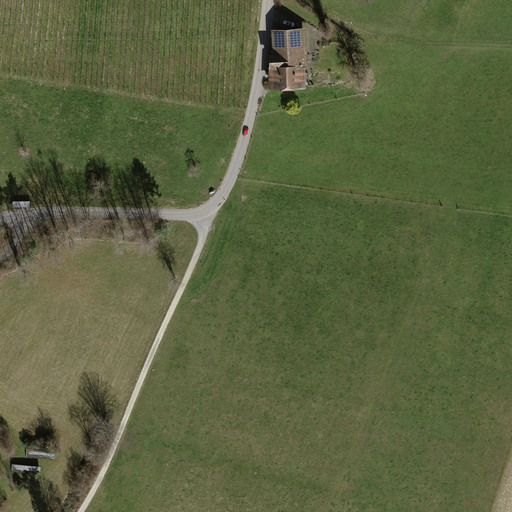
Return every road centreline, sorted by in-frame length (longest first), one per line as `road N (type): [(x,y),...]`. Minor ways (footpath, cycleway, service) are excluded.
road 1 (unclassified): [(268,0),(246,133),(210,207),(182,215),(0,217)]
road 2 (track): [(79,511),(202,243),(204,210)]
